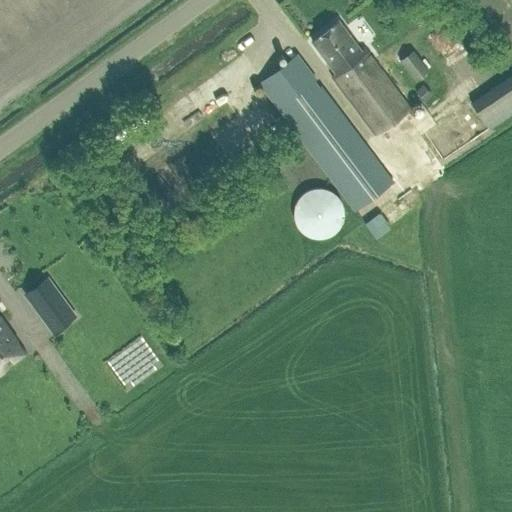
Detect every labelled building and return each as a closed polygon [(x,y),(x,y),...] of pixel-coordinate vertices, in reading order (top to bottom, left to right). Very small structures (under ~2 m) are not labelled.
[(409,107),(363,46),(359,49),(337,20),(310,40),(334,71),(330,74),(373,133),(409,107)] [(247,46),(257,65),(274,56),(265,37),(247,46)] [(411,49),(398,59),(414,80),(427,69),(411,49)] [(257,82),(353,210),(393,180),(321,84),(320,85),(299,57),(290,63),(287,59),(257,82)] [(485,119),(511,103),(511,69),(471,93),(485,119)] [(145,136),(160,152),(180,134),(166,117),(145,136)] [(342,220),(343,207),(337,195),(326,187),(313,186),(301,192),(293,203),(292,216),(298,228),(308,236),(322,237),(334,231),(342,220)] [(405,196),(371,219),(381,233),(415,209),(405,196)] [(53,287),(46,277),(25,291),(33,301),(53,287)] [(0,367),(0,368),(1,369),(23,353),(0,321),(0,367)]
